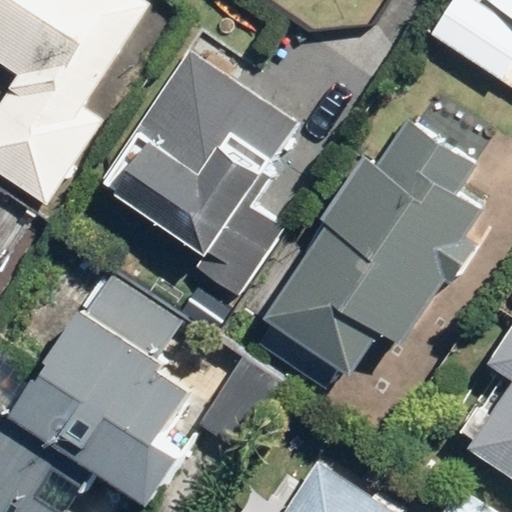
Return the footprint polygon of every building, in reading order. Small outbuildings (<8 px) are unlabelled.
[(158,0),(0,0),(0,44),(30,64),(0,113),(0,157),(59,195),(112,108),(98,99),(158,0)] [(493,55),(511,22),(511,8),(498,0),(447,0),(436,20),(493,55)] [(308,112),(197,42),(118,166),(229,236),(308,112)] [(406,124),(271,329),(370,393),(505,188),(406,124)] [(0,456),(0,501),(16,511),(128,511),(206,396),(91,320),(0,456)] [(511,447),(511,338),(503,352),(511,357),(511,401),(491,434),(511,447)] [(293,384),(252,356),(206,422),(246,451),(293,384)] [(423,511),(332,452),(292,511),(423,511)] [(511,511),(511,507),(465,479),(444,511),(511,511)]
